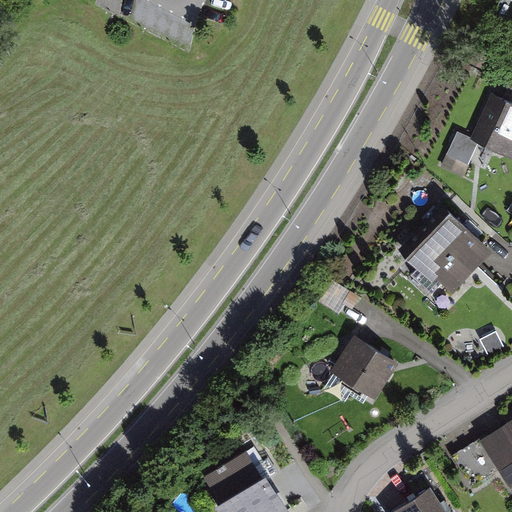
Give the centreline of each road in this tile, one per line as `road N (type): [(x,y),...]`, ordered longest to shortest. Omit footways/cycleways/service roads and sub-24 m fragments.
road 1 (secondary): [(392,0),(285,195),(195,319),(15,511)]
road 2 (secondary): [(62,511),(165,406),(307,223),(432,0)]
road 3 (residential): [(344,511),(361,476),(387,453),(511,373)]
